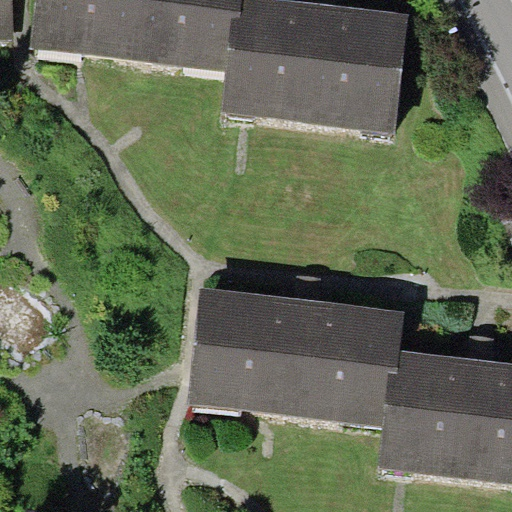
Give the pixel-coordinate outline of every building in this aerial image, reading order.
[(0,0),(0,28),(13,27),(13,0),(0,0)] [(223,66),(231,0),(32,0),(28,40),(223,66)] [(403,9),(330,0),(231,0),(223,66),(219,100),(388,122),(403,9)] [(195,405),(382,422),(394,341),(398,309),(206,291),(195,405)] [(511,357),(394,341),(382,422),(377,455),(511,474),(511,357)]
